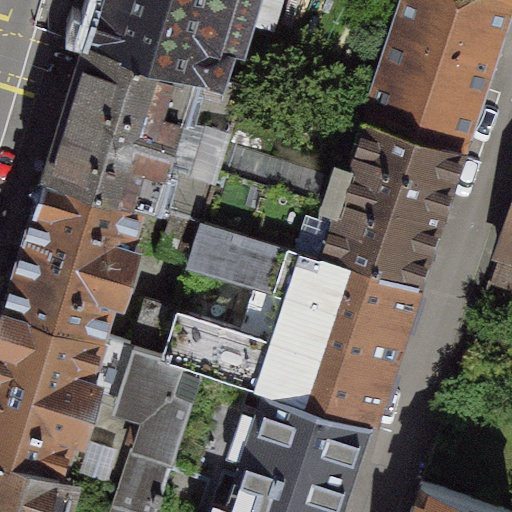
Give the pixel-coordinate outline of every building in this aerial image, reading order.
[(97,0),(86,36),(90,36),(184,65),(225,78),(237,41),(223,36),(234,0),(97,0)] [(467,153),(511,18),(511,0),(408,0),(368,120),(467,153)] [(90,36),(47,171),(143,201),(155,162),(165,166),(166,162),(181,118),(182,114),(170,111),(184,65),(90,36)] [(205,220),(219,172),(247,85),(225,78),(184,65),(170,111),(182,114),(181,118),(203,125),(189,169),(166,162),(165,166),(155,162),(143,201),(205,220)] [(338,209),(324,252),(425,285),(467,153),(368,120),(353,166),(339,162),(325,205),(338,209)] [(47,171),(5,304),(102,334),(114,295),(123,298),(139,247),(130,244),(140,211),(201,230),(205,220),(143,201),(47,171)] [(324,252),(338,209),(325,205),(219,172),(205,220),(323,256),(324,252)] [(511,210),(498,253),(511,257),(511,210)] [(310,296),(323,256),(205,220),(201,230),(192,260),(310,296)] [(378,420),(425,285),(324,252),(323,256),(310,296),(292,346),(279,388),(378,420)] [(164,353),(177,310),(147,301),(134,343),(164,353)] [(0,319),(0,450),(61,468),(73,428),(84,431),(97,388),(100,379),(89,375),(102,334),(5,304),(0,319)] [(164,353),(204,365),(273,386),(279,388),(292,346),(177,310),(164,353)] [(134,343),(102,334),(89,375),(100,379),(97,388),(151,405),(126,487),(162,498),(204,365),(164,353),(134,343)] [(347,511),(378,420),(279,388),(273,386),(230,511),(347,511)] [(0,450),(0,511),(55,511),(49,510),(61,468),(0,450)] [(511,511),(511,510),(426,481),(415,511),(511,511)] [(157,511),(162,498),(126,487),(117,511),(157,511)]
